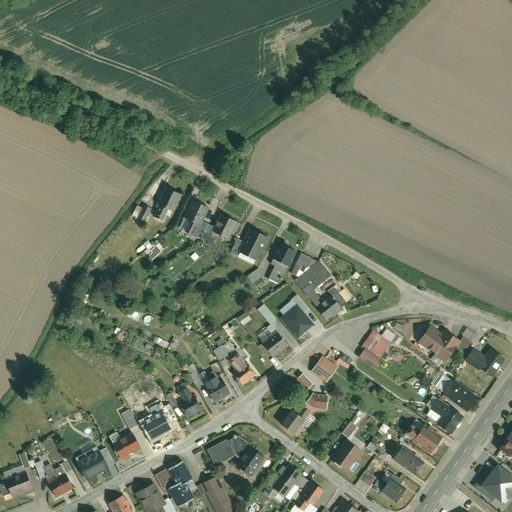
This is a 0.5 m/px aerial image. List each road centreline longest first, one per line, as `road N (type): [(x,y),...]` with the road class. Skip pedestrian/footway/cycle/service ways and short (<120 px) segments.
road 1 (residential): [(178,161),(310,228),(437,308)]
road 2 (residential): [(242,410),(326,333),(402,308),(437,308)]
road 3 (residential): [(59,511),(242,410)]
road 4 (track): [(0,77),(178,161)]
road 5 (residential): [(382,511),(242,410)]
road 6 (secondary): [(511,387),(422,511)]
